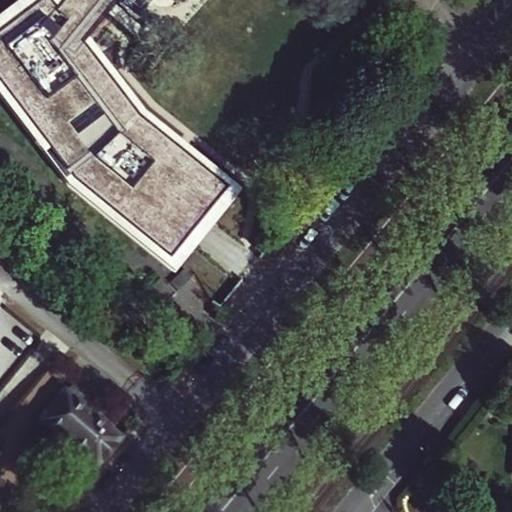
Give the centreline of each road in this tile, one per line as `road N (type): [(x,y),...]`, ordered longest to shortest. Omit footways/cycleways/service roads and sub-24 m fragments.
road 1 (tertiary): [(511,21),(185,415)]
road 2 (primary): [(511,134),(201,511)]
road 3 (primary): [(242,511),(511,186)]
road 4 (tertiary): [(348,511),(511,309)]
road 5 (residential): [(185,415),(0,273)]
road 6 (tertiary): [(185,415),(104,511)]
